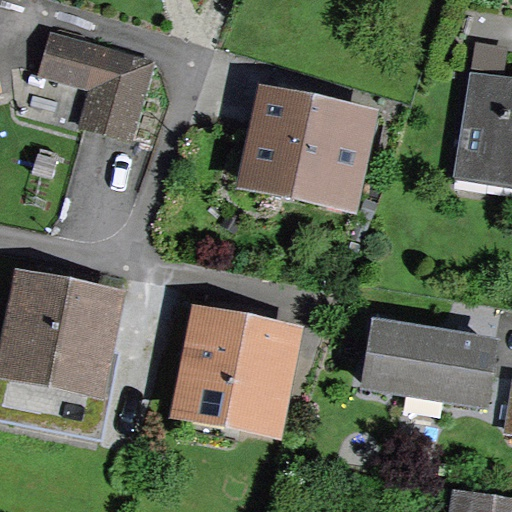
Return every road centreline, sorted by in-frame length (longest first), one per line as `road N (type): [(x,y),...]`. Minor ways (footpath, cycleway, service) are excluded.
road 1 (residential): [(101,261),(171,63)]
road 2 (residential): [(101,261),(255,287)]
